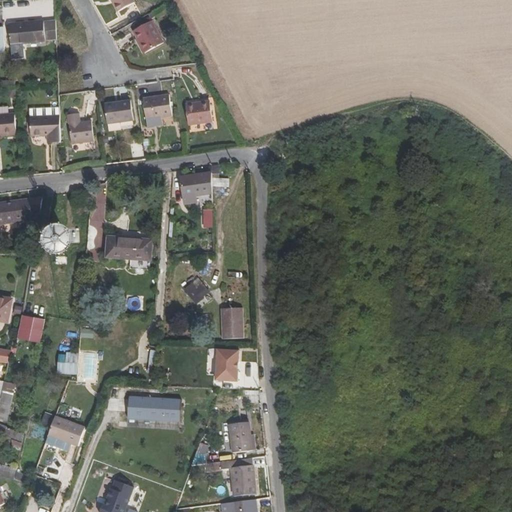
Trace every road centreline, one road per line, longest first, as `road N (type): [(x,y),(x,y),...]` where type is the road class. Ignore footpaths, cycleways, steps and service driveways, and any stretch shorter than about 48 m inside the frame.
road 1 (residential): [(250,157),(259,174),(275,511)]
road 2 (track): [(250,157),(288,134),(388,101),(460,119),(511,164)]
road 3 (residential): [(250,157),(0,184)]
